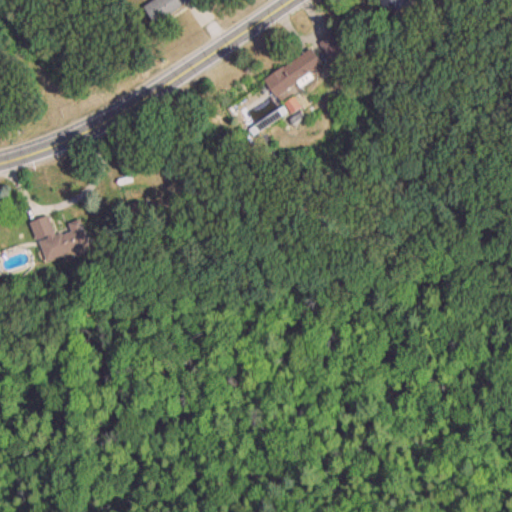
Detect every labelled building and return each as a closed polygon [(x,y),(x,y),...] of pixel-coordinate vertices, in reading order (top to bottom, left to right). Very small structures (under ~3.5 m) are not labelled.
[(155,25),(194,0),(155,0),(144,8),(155,25)] [(378,0),(390,18),(419,0),(378,0)] [(321,43),(332,62),(348,52),(337,33),(321,43)] [(266,76),(275,94),(325,68),(315,50),(266,76)] [(90,246),(81,220),(68,224),(71,231),(56,236),(50,215),(33,221),(46,260),(90,246)]
